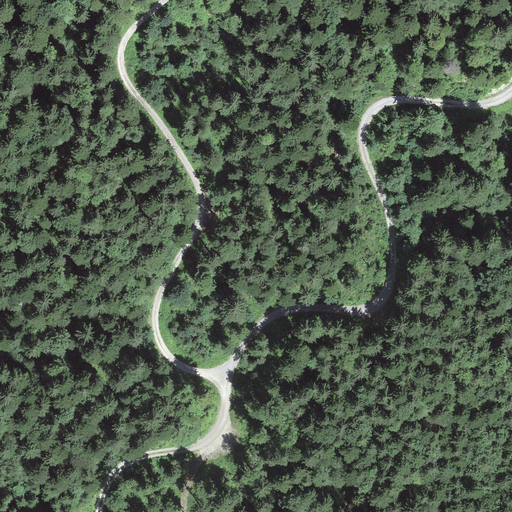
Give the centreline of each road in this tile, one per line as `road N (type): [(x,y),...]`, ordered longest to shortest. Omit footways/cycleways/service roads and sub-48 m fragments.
road 1 (track): [(511,89),(494,104),(390,99),(365,119),(359,144),(391,236),(390,284),(373,307),(292,308),(266,317),(224,378),(224,423),(207,445),(114,467),(97,511)]
road 2 (track): [(166,0),(123,38),(118,64),(191,170),(202,205),(193,241),(157,298),(154,327),(165,355),(224,378)]
road 3 (track): [(0,253),(62,236),(141,153),(130,91)]
